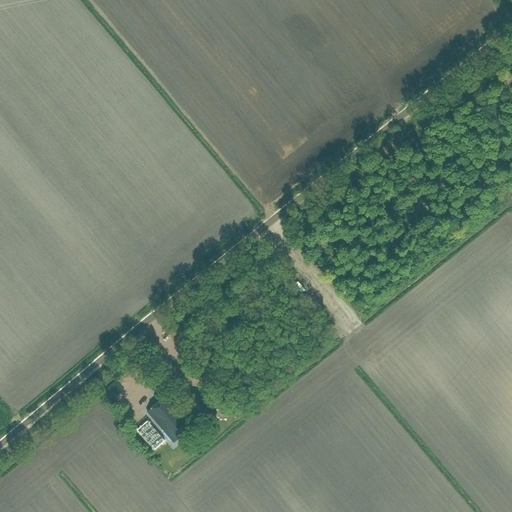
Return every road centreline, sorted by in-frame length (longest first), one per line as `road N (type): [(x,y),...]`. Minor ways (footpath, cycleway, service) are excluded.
road 1 (unclassified): [(0,445),(511,25)]
road 2 (track): [(265,227),(349,320)]
